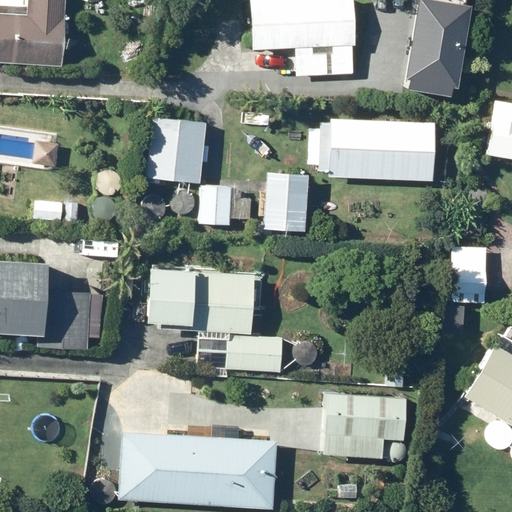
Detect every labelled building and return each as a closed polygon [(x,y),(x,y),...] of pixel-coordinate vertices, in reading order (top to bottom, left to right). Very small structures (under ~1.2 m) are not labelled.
[(0,64),(52,68),(55,0),(19,0),(19,8),(0,7),(0,64)] [(345,75),(342,0),(241,0),(243,50),(287,48),(289,77),(345,75)] [(511,106),(485,102),(477,156),(511,161),(511,106)] [(144,119),(137,179),(189,185),(196,124),(144,119)] [(319,179),(422,182),(424,124),(321,121),(320,125),(311,124),(310,172),(319,173),(319,179)] [(256,174),(252,231),(294,233),(297,177),(256,174)] [(193,188),(192,225),(221,226),(222,219),(244,220),(245,190),(193,188)] [(60,203),(59,222),(71,222),(72,204),(60,203)] [(0,337),(25,339),(25,333),(30,333),(30,349),(80,351),(81,323),(94,323),(96,296),(29,293),(31,266),(0,264),(0,337)] [(441,271),(441,294),(476,294),(476,271),(441,271)] [(169,331),(190,332),(188,368),(203,369),(203,376),(220,377),(220,370),(272,373),(274,338),(238,336),(242,277),(133,272),(131,326),(170,328),(169,331)] [(511,368),(478,349),(448,399),(511,437),(511,368)] [(350,372),(350,384),(363,384),(363,372),(350,372)] [(370,377),(369,386),(397,388),(398,376),(381,374),(381,378),(370,377)] [(410,394),(328,390),(324,452),(383,455),(384,436),(407,438),(410,394)] [(109,502),(264,511),(268,443),(114,434),(109,502)]
